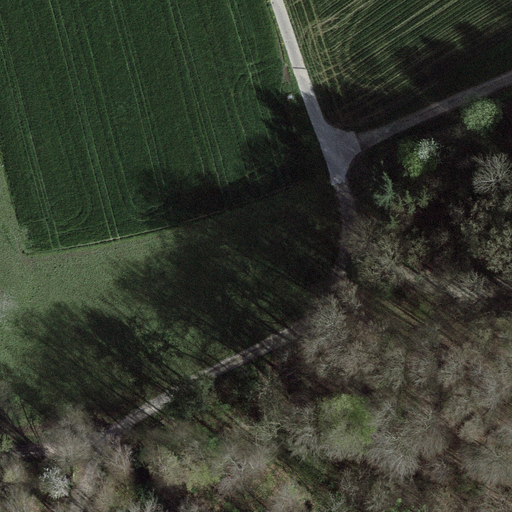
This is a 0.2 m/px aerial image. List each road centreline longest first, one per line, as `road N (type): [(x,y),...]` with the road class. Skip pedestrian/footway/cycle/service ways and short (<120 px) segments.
road 1 (track): [(341,215),(342,253),(322,307),(287,336),(105,440)]
road 2 (track): [(322,307),(365,412),(421,511)]
road 3 (track): [(511,279),(446,290),(405,278),(341,215)]
road 4 (track): [(329,140),(511,75)]
road 5 (track): [(278,0),(329,140)]
